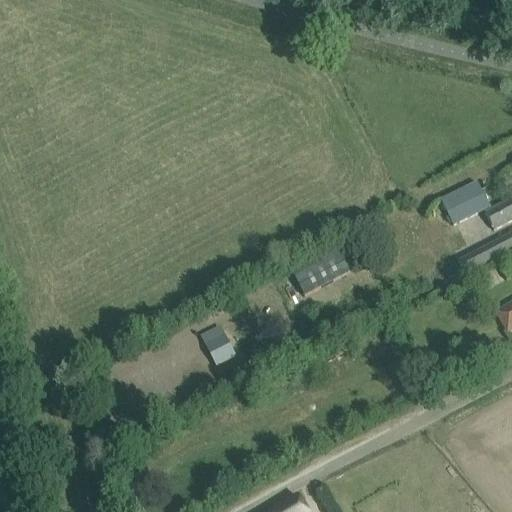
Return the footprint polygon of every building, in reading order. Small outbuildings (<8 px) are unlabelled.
[(443,201),(455,227),(490,209),(478,183),(443,201)] [(511,200),(486,214),(495,233),(511,223),(511,200)] [(466,278),(511,253),(511,234),(458,264),(466,278)] [(306,298),(350,275),(340,252),(295,276),(306,298)] [(511,306),(498,315),(508,332),(511,329),(511,306)] [(208,371),(235,358),(220,328),(201,337),(206,347),(198,351),(208,371)] [(305,511),(296,497),(272,511),(305,511)]
